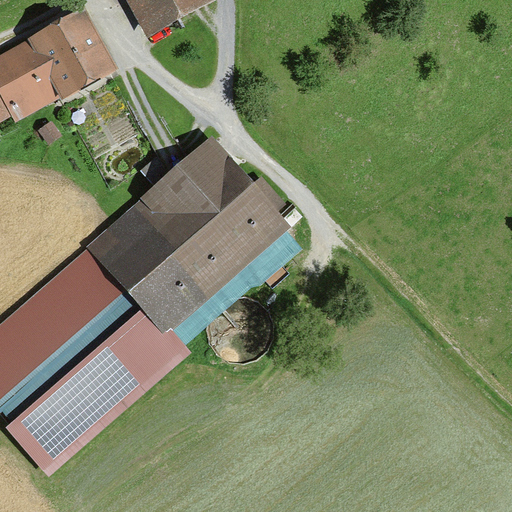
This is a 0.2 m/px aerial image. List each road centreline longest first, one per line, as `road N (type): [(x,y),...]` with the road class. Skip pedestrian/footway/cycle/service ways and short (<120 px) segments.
road 1 (track): [(229,124),(511,413)]
road 2 (track): [(229,124),(164,79),(120,32),(105,0)]
road 3 (track): [(242,0),(243,56),(229,124)]
